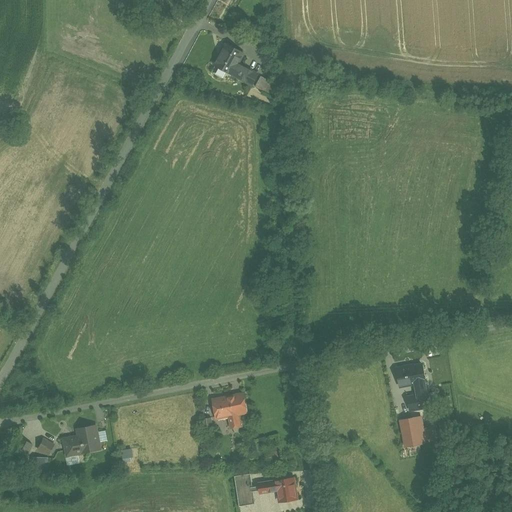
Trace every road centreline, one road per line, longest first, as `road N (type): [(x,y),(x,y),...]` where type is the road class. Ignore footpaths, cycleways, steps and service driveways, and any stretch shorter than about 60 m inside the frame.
road 1 (unclassified): [(0,392),(215,0)]
road 2 (unclassified): [(300,366),(0,426)]
road 3 (unclassified): [(511,326),(300,366)]
road 4 (unclassified): [(321,511),(300,366)]
